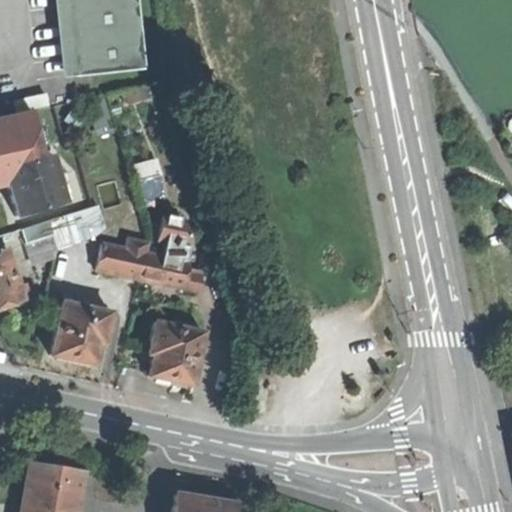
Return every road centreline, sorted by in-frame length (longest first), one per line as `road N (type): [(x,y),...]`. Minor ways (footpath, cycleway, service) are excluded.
road 1 (secondary): [(455,423),(371,0)]
road 2 (tertiary): [(292,454),(0,396)]
road 3 (tertiary): [(455,423),(292,454)]
